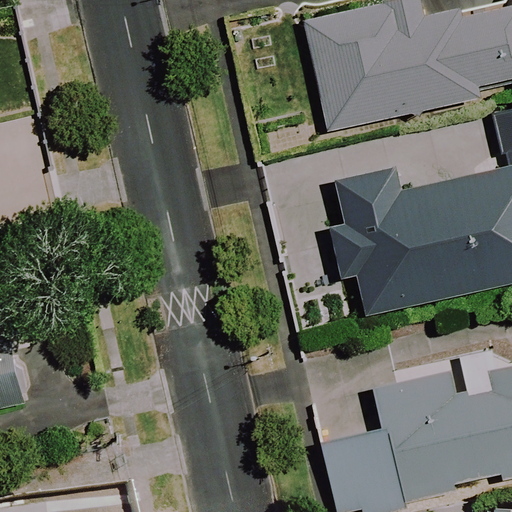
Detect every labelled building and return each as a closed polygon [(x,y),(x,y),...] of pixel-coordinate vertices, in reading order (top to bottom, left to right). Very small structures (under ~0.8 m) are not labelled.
[(511,77),(511,4),(405,28),(399,0),(391,0),(308,18),(333,129),(477,98),(474,86),(511,77)] [(504,157),(511,155),(511,103),(493,108),(504,157)] [(511,166),(511,167),(406,191),(401,169),(340,183),(346,212),(332,215),(349,288),(363,285),(370,312),(511,279),(511,166)] [(0,408),(26,403),(13,338),(0,340),(0,408)] [(511,476),(511,369),(492,373),(496,390),(459,398),(454,373),(379,390),(388,431),(327,444),(341,511),(374,511),(448,496),(447,491),(511,476)]
